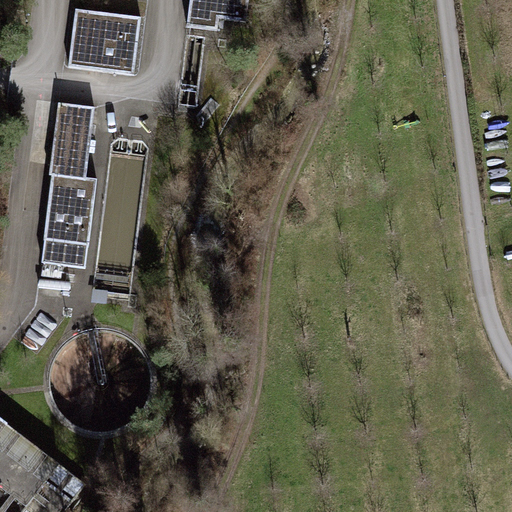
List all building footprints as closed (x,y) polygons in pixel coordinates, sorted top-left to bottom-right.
[(248,0),(190,0),(187,26),(217,30),(219,17),(246,21),(248,0)] [(141,17),(76,9),(68,67),(134,75),(141,17)] [(95,108),(59,103),(49,175),(52,176),(41,263),(86,269),(97,179),(86,178),(95,108)] [(145,412),(152,396),(154,378),(150,362),(140,347),(127,336),(110,330),(93,330),(76,336),(63,346),(53,361),(48,377),(50,395),(56,411),(68,423),(83,432),(100,435),(118,432),(133,424),(145,412)] [(0,428),(0,511),(73,511),(86,493),(0,428)]
